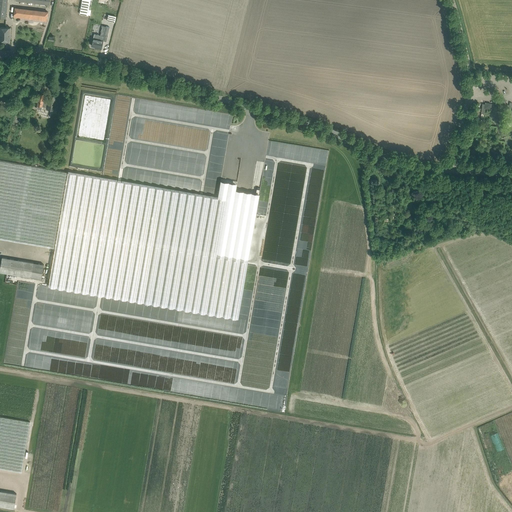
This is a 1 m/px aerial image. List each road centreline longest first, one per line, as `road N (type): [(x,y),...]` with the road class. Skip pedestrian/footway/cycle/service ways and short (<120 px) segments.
road 1 (tertiary): [(450,169),(405,163),(308,123),(123,72),(0,54)]
road 2 (unclassified): [(450,169),(470,77),(451,0)]
